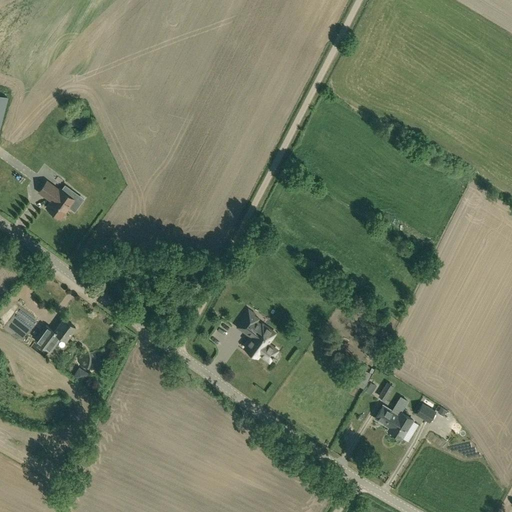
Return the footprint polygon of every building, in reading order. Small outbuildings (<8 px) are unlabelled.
[(68,195),(72,190),(65,184),(61,190),(60,189),(59,190),(47,181),(39,191),(47,197),(49,194),(54,198),(47,207),(61,217),(74,199),(68,195)] [(202,264),(206,257),(200,254),(196,261),(202,264)] [(25,308),(36,317),(45,306),(33,297),(25,308)] [(259,318),(247,310),(241,318),(242,319),(237,327),(247,334),(249,332),(253,335),(252,338),(245,347),(258,357),(259,354),(269,361),(277,350),(268,343),(269,341),(275,333),(262,324),(257,321),(259,318)] [(66,340),(76,327),(64,318),(55,331),(47,325),(36,340),(50,351),(61,336),(66,340)] [(364,388),(371,373),(363,369),(360,374),(356,372),(351,382),(364,388)] [(370,382),(365,391),(371,394),(376,386),(370,382)] [(385,400),(394,386),(387,382),(378,396),(385,400)] [(429,422),(436,411),(422,402),(415,414),(429,422)] [(389,427),(397,414),(383,405),(375,418),(389,427)] [(401,438),(413,419),(399,411),(397,414),(389,427),(388,430),(401,438)]
